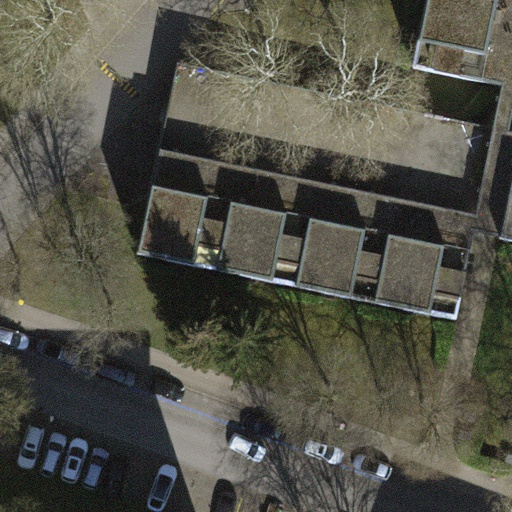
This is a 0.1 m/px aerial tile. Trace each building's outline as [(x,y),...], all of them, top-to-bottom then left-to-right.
[(511,17),(511,0),(430,0),(430,2),(511,17)] [(503,98),(494,144),(511,147),(511,17),(430,2),(415,82),(503,98)] [(177,85),(162,166),(239,180),(319,195),(399,210),(478,225),(494,144),(177,85)] [(475,244),(511,250),(511,147),(494,144),(478,225),(475,244)] [(141,275),(218,290),(239,180),(162,166),(141,275)] [(218,290),(298,305),(319,195),(239,180),(218,290)] [(298,305),(378,320),(399,210),(319,195),(298,305)] [(478,225),(399,210),(378,320),(458,335),(475,244),(478,225)]
